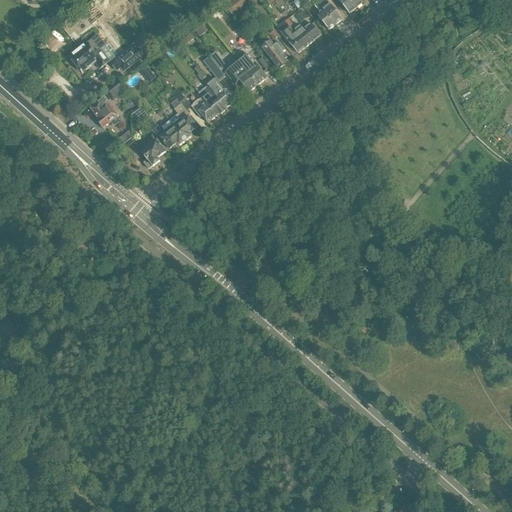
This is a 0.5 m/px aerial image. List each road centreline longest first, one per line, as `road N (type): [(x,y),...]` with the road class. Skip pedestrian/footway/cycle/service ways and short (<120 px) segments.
road 1 (residential): [(401,0),(139,205)]
road 2 (primary): [(240,300),(482,511)]
road 3 (track): [(280,302),(319,251),(380,228),(511,96)]
